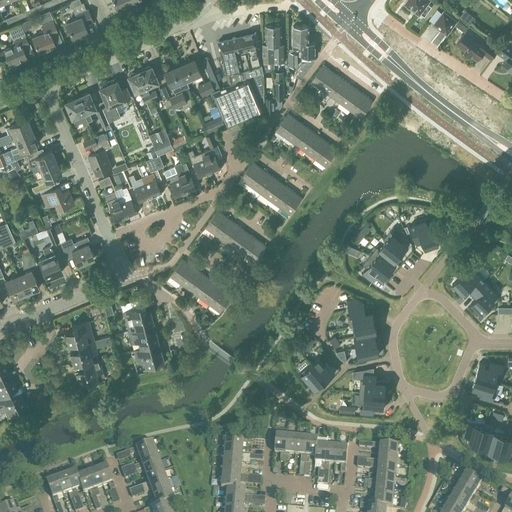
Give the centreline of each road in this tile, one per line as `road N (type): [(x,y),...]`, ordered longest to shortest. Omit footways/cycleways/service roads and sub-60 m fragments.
road 1 (tertiary): [(511,154),(349,23)]
road 2 (residential): [(366,3),(511,103)]
road 3 (residential): [(109,239),(43,84)]
road 4 (residential): [(395,357),(340,364),(315,330),(338,291)]
road 5 (residential): [(50,331),(60,380),(46,390),(27,388),(18,371),(30,353)]
